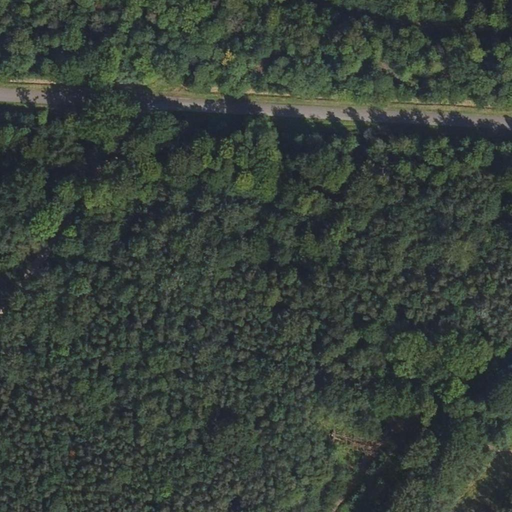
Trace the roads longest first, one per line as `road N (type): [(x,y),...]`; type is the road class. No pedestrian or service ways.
road 1 (unclassified): [(511,125),(0,93)]
road 2 (track): [(191,107),(0,354)]
road 3 (unknown): [(332,0),(422,21),(511,27)]
